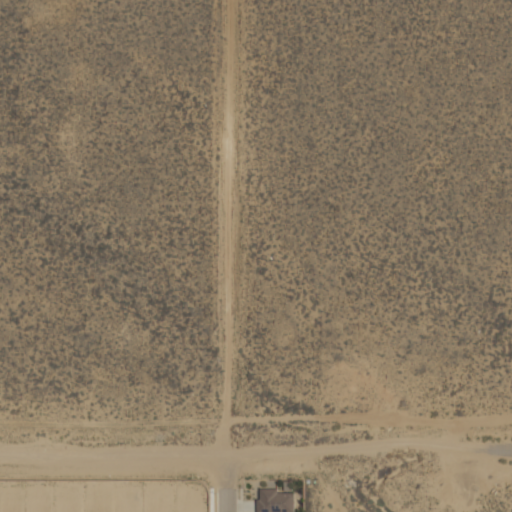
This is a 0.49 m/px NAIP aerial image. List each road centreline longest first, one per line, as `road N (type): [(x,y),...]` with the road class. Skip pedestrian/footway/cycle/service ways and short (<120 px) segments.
road 1 (track): [(511,454),(0,454)]
road 2 (track): [(228,0),(230,455)]
